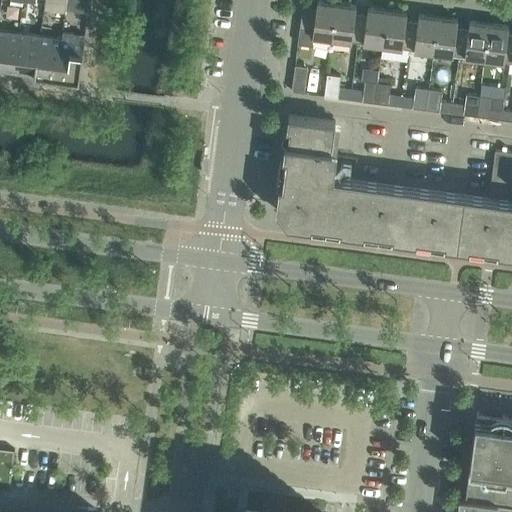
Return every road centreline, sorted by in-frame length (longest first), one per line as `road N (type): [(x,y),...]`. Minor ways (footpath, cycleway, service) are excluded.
road 1 (tertiary): [(451,292),(217,264)]
road 2 (tertiary): [(210,319),(442,347)]
road 3 (residential): [(221,231),(251,0)]
road 4 (tertiary): [(217,264),(0,234)]
road 5 (tertiary): [(0,288),(210,319)]
road 6 (residential): [(419,511),(437,373)]
